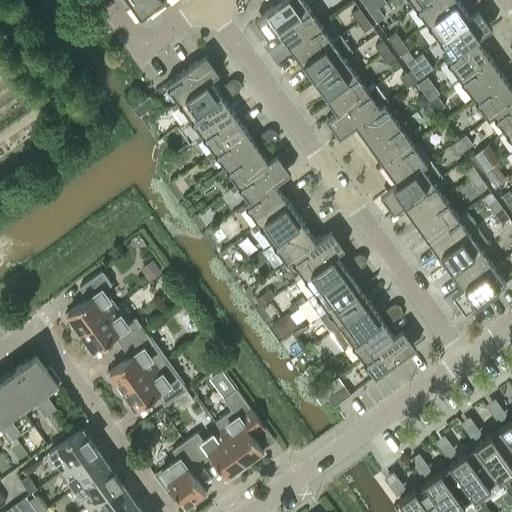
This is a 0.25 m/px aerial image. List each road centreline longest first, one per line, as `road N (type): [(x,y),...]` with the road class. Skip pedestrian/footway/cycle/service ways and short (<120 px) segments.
road 1 (residential): [(462,359),(206,1)]
road 2 (residential): [(0,354),(38,327),(166,511)]
road 3 (residential): [(250,511),(462,359)]
road 4 (residential): [(106,0),(139,48),(206,1)]
road 5 (track): [(0,20),(55,92),(32,114)]
